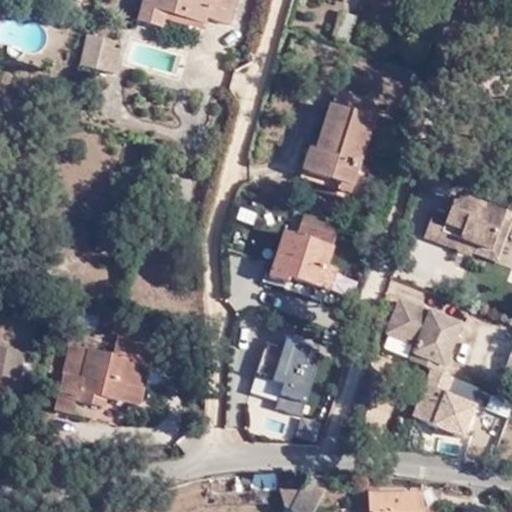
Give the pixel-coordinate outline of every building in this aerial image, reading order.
[(226,20),(231,0),(142,0),(134,31),(156,38),(163,16),(204,28),(210,16),(226,20)] [(119,56),(98,52),(94,76),(114,79),(119,56)] [(380,107),(338,93),(310,178),(335,185),(330,198),(350,204),(380,107)] [(506,219),(459,202),(450,221),(434,216),(424,240),(459,253),(463,245),(493,255),(506,219)] [(340,232),(308,222),(301,242),(285,238),(272,278),(266,278),(265,286),(325,304),(336,274),(326,269),(340,232)] [(417,349),(413,357),(433,365),(445,370),(461,328),(400,305),(388,337),(417,349)] [(132,364),(147,367),(152,347),(117,336),(112,358),(89,353),(80,383),(64,378),(57,400),(98,409),(100,397),(108,399),(123,403),(132,364)] [(511,344),(492,341),(486,372),(511,377),(511,344)] [(291,345),(244,350),(250,403),(305,401),(291,345)] [(0,382),(3,383),(9,357),(0,355),(0,382)] [(415,366),(420,368),(431,372),(433,365),(413,357),(412,364),(415,366)] [(136,407),(147,367),(132,364),(123,403),(136,407)] [(480,392),(431,372),(411,418),(437,429),(448,399),(477,412),(485,394),(480,392)] [(100,397),(98,409),(106,411),(108,399),(100,397)] [(448,399),(437,429),(463,441),(477,412),(448,399)] [(249,511),(285,511),(280,489),(278,482),(211,485),(209,511),(249,511)] [(294,511),(300,502),(280,489),(285,511),(284,511),(294,511)] [(307,491),(300,502),(294,511),(318,511),(324,500),(307,491)] [(419,511),(419,498),(366,499),(366,511),(419,511)]
